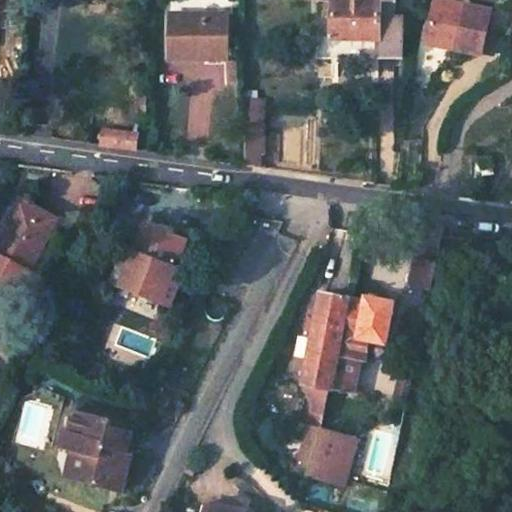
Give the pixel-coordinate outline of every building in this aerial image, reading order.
[(395,0),(317,0),(317,3),(333,3),(334,41),(318,42),(318,62),(335,62),(334,70),(381,70),(380,62),(393,62),(394,41),(380,40),(380,5),(395,5),(395,0)] [(433,0),(425,39),(455,45),(454,50),(480,56),(490,11),(440,0),(433,0)] [(231,14),(172,15),(173,59),(231,59),(231,14)] [(424,44),(454,50),(455,45),(425,39),(424,44)] [(149,92),(141,91),(141,97),(137,97),(137,116),(148,117),(149,92)] [(246,101),(246,167),(256,169),(257,156),(262,157),(262,101),(246,101)] [(139,135),(105,130),(102,147),(137,151),(139,135)] [(55,225),(19,205),(0,240),(0,294),(15,302),(55,225)] [(189,242),(147,226),(130,268),(172,284),(189,242)] [(430,290),(436,263),(413,258),(408,285),(430,290)] [(172,284),(130,268),(123,265),(115,287),(171,309),(180,287),(172,284)] [(318,431),(329,389),(345,319),(348,304),(345,303),(321,297),(317,322),(308,320),(306,331),(315,333),(305,383),(313,406),(307,428),(318,431)] [(329,389),(353,396),(360,365),(364,366),(369,344),(388,348),(396,306),(368,300),(366,307),(353,304),(348,304),(345,319),(329,389)] [(409,398),(401,395),(398,408),(406,410),(409,398)] [(120,433),(77,417),(63,455),(83,463),(74,486),(95,495),(94,500),(112,507),(123,480),(126,481),(131,469),(127,468),(134,449),(116,442),(120,433)] [(307,428),(295,468),(307,471),(308,468),(318,431),(307,428)] [(307,471),(340,479),(350,440),(329,434),(318,431),(308,468),(307,471)]
